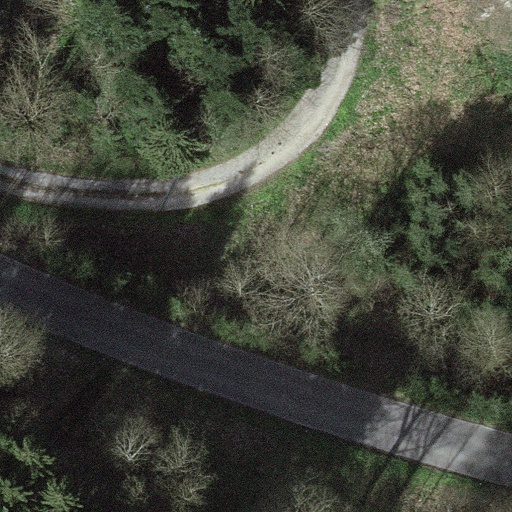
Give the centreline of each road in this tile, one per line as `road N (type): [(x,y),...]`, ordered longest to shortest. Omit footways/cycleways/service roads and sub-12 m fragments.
road 1 (unclassified): [(0,268),(194,354),(511,453)]
road 2 (track): [(0,173),(130,196),(253,173),(332,75),(338,0)]
